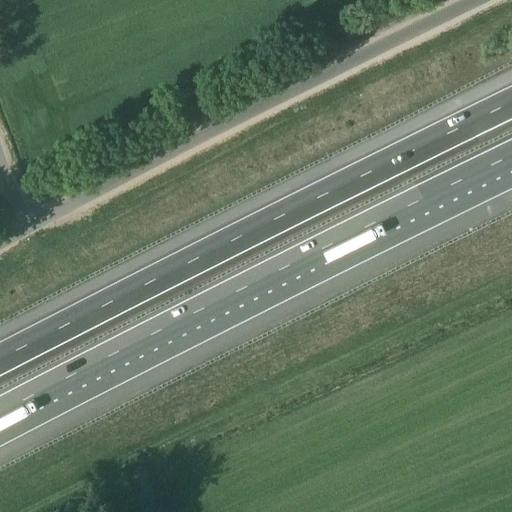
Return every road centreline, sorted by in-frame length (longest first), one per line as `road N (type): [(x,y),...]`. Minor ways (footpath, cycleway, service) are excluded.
road 1 (motorway): [(0,415),(511,154)]
road 2 (motorway): [(511,104),(0,360)]
road 3 (unclassified): [(24,221),(463,0)]
